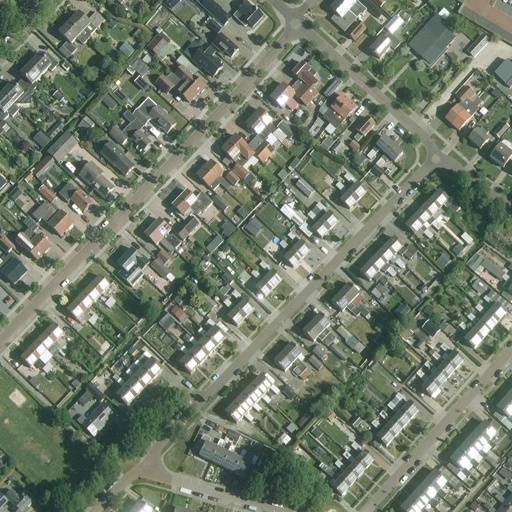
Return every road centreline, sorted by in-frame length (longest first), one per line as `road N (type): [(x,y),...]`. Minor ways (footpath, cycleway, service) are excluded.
road 1 (residential): [(296,20),(0,342)]
road 2 (residential): [(202,402),(440,155)]
road 3 (residential): [(370,511),(511,350)]
road 4 (residential): [(54,511),(174,388),(202,402)]
road 5 (residential): [(440,155),(296,20)]
road 6 (residential): [(146,464),(161,476),(281,511)]
